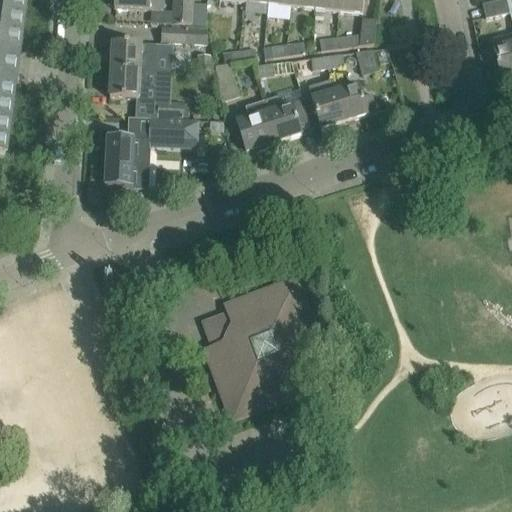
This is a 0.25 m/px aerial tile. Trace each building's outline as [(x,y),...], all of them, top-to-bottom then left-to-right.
[(0,0),(0,155),(5,156),(24,0),(0,0)] [(163,14),(163,8),(163,0),(108,0),(108,7),(114,9),(114,11),(163,14)] [(187,29),(191,29),(193,0),(173,0),(172,27),(187,28),(187,29)] [(291,0),(267,0),(267,8),(291,10),(291,0)] [(316,0),(291,0),(291,10),(315,13),(316,0)] [(340,0),(316,0),(315,13),(339,15),(340,0)] [(364,0),(340,0),(339,15),(362,18),(364,0)] [(505,2),(482,7),(486,21),(510,16),(509,13),(511,12),(509,7),(506,7),(505,2)] [(194,6),(191,29),(206,29),(207,7),(194,6)] [(374,47),(376,23),(362,22),(360,37),(359,49),(374,47)] [(208,30),(187,29),(186,31),(162,30),(161,45),(207,47),(208,31),(208,30)] [(336,40),(338,52),(359,49),(360,37),(336,40)] [(493,51),(479,55),(482,67),(490,64),(494,80),(500,79),(501,82),(511,79),(511,37),(491,42),(493,51)] [(321,55),(338,52),(336,40),(320,42),(321,55)] [(112,45),(111,73),(139,74),(156,75),(157,48),(112,45)] [(287,47),(289,59),(305,57),(303,45),(287,47)] [(265,63),(289,59),(287,47),(263,50),(265,63)] [(238,54),(240,65),(256,63),(255,52),(238,54)] [(240,65),(238,54),(223,56),(224,67),(240,65)] [(362,79),(362,78),(378,74),(373,54),(356,56),(362,79)] [(214,61),(213,59),(211,59),(211,58),(197,58),(197,76),(216,76),(214,61)] [(343,58),(325,60),(325,65),(328,64),(330,70),(328,71),(328,72),(344,69),(343,58)] [(325,60),(310,62),(312,74),(328,72),(328,71),(330,70),(328,64),(325,65),(325,60)] [(256,63),(240,65),(224,67),(224,68),(216,70),(217,78),(222,105),(240,100),(230,67),(257,64),(256,63)] [(273,67),(257,69),(256,69),(258,81),(275,79),(273,67)] [(111,73),(110,101),(130,102),(136,102),(136,106),(156,107),(156,104),(156,90),(156,75),(139,74),(111,73)] [(331,82),(308,90),(312,102),(315,113),(318,121),(321,132),(344,125),(332,86),(331,82)] [(332,86),(344,125),(377,115),(372,98),(362,101),(358,88),(345,92),(343,83),(332,86)] [(278,99),(265,103),(279,145),(302,138),(300,131),(310,128),(302,103),(292,106),(281,110),(278,99)] [(249,120),(236,124),(246,156),(255,153),(256,153),(257,156),(268,152),(267,149),(279,145),(265,103),(246,109),(249,120)] [(136,106),(136,121),(138,121),(157,122),(184,123),(184,105),(158,104),(156,104),(156,107),(136,106)] [(128,141),(128,142),(134,142),(134,143),(150,143),(150,144),(197,146),(198,124),(184,123),(157,122),(138,121),(136,121),(129,120),(128,141)] [(108,140),(105,190),(148,192),(150,150),(150,144),(150,143),(134,143),(128,143),(128,142),(128,141),(108,140)] [(205,352),(233,423),(305,396),(301,385),(307,383),(316,364),(314,358),(323,355),(296,283),(224,310),(227,318),(218,321),(218,322),(219,322),(221,327),(216,338),(211,339),(210,339),(213,348),(205,352)] [(0,384),(47,371),(79,479),(116,468),(67,306),(25,318),(30,335),(0,344),(0,384)]
